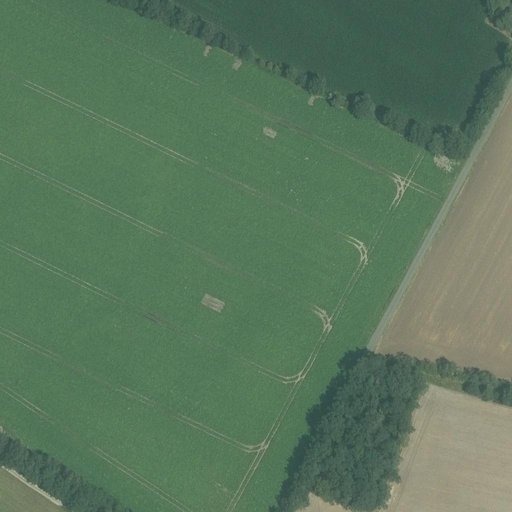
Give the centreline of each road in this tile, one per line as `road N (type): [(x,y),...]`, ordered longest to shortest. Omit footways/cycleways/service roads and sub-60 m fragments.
road 1 (unclassified): [(279,511),(511,82)]
road 2 (track): [(359,363),(511,394)]
